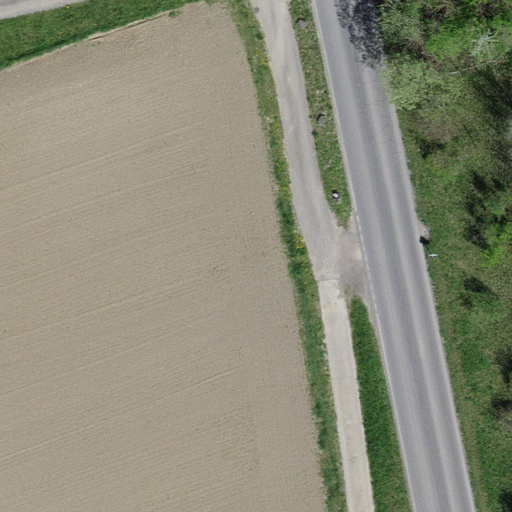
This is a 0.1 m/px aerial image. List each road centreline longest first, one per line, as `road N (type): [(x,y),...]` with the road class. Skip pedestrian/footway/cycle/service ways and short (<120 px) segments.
road 1 (track): [(341,511),(253,0),(0,0)]
road 2 (residential): [(328,0),(434,511)]
